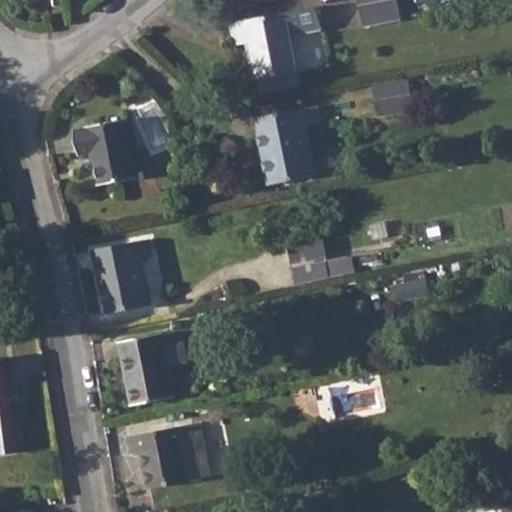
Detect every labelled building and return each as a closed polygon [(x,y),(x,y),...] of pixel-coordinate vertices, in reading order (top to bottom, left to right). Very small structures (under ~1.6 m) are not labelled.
[(399,17),(395,0),(358,0),(363,25),(399,17)] [(299,71),(292,35),(322,29),(317,6),(230,22),(235,45),(247,43),(254,79),(299,71)] [(407,76),(373,84),(379,115),(413,108),(407,76)] [(317,103),(255,117),(268,181),(315,172),(306,123),(321,120),(317,103)] [(90,128),(74,131),(79,153),(95,151),(102,182),(139,175),(127,118),(91,125),(90,128)] [(295,282),(332,277),(327,238),(290,243),(295,282)] [(150,239),(96,249),(103,293),(106,292),(110,312),(152,304),(143,256),(153,254),(150,239)] [(162,334),(121,341),(133,404),(174,396),(162,334)] [(0,452),(16,450),(8,383),(12,382),(8,356),(0,357),(0,452)] [(201,421),(140,434),(151,488),(211,476),(201,421)]
